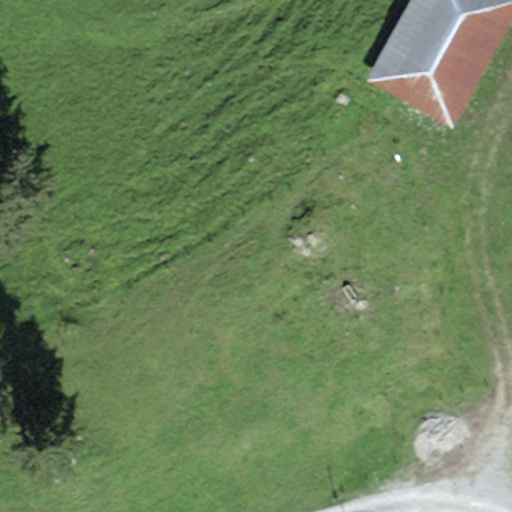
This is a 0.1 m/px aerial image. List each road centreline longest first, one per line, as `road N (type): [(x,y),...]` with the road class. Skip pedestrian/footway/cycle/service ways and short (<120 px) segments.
road 1 (track): [(511,93),(489,135),(480,217),(503,393),(498,442),(473,500)]
road 2 (track): [(495,511),(426,492),(331,511)]
